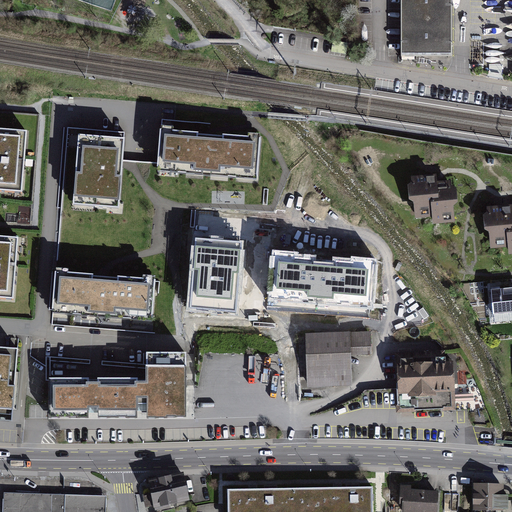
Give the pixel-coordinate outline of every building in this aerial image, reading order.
[(449,0),(399,0),(400,41),(400,55),(450,54),(449,0)] [(0,129),(0,190),(23,192),(27,132),(0,129)] [(260,139),(159,133),(156,175),(257,181),(260,139)] [(122,143),(76,140),(72,210),(117,213),(122,143)] [(426,228),(450,226),(446,187),(428,189),(427,181),(405,183),(409,223),(425,222),(426,228)] [(503,257),(511,256),(511,216),(505,217),(504,210),(482,212),(486,252),(502,250),(503,257)] [(0,296),(14,297),(18,237),(0,235),(0,296)] [(242,241),(196,237),(189,308),(236,312),(242,241)] [(314,257),(275,254),(271,297),(370,306),(374,263),(336,260),(335,265),(314,263),(314,257)] [(154,281),(53,275),(50,315),(151,322),(154,281)] [(511,315),(511,291),(488,294),(490,317),(511,315)] [(369,335),(300,337),(301,388),(348,387),(348,357),(369,357),(369,335)] [(0,419),(10,420),(17,348),(0,346),(0,419)] [(146,379),(49,380),(50,405),(50,417),(187,415),(186,352),(145,353),(146,379)] [(451,409),(450,366),(393,367),(393,393),(364,394),(364,411),(451,409)] [(187,503),(182,477),(143,485),(149,511),(187,503)] [(371,511),(371,487),(338,488),(254,490),(228,490),(228,511),(371,511)] [(497,511),(498,489),(469,488),(468,511),(497,511)] [(399,511),(434,511),(436,495),(401,492),(399,511)] [(105,511),(106,496),(4,493),(3,511),(105,511)]
